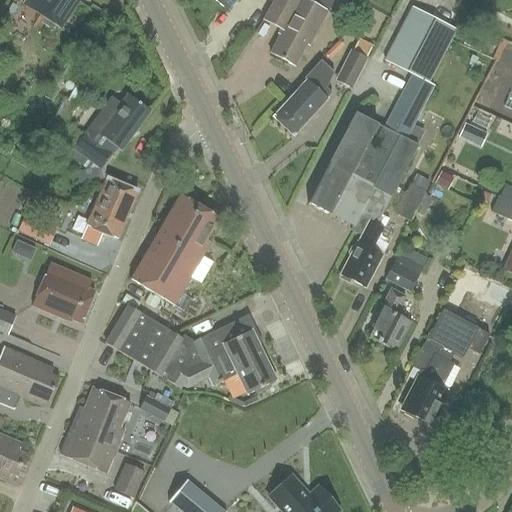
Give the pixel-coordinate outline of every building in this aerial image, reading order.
[(61,30),(80,0),(29,0),(25,7),(61,30)] [(215,0),(226,9),(232,0),(272,0),(262,20),(283,31),(271,53),(293,65),(305,43),(308,44),(331,0),(215,0)] [(428,83),(456,29),(412,7),(384,61),(414,77),(390,124),(404,131),(412,114),(416,116),(432,85),(428,83)] [(485,42),(468,34),(463,45),(480,53),(485,42)] [(90,63),(71,51),(56,76),(59,78),(54,87),(69,96),(90,63)] [(365,61),(351,54),(338,81),(352,88),(365,61)] [(293,136),(327,99),(332,94),(326,89),(334,73),(322,62),(307,80),(273,117),(293,136)] [(121,150),(150,110),(129,95),(111,120),(107,117),(96,132),(121,150)] [(381,217),(417,146),(359,117),(355,115),(308,203),(325,213),(326,214),(329,216),(330,214),(348,224),(352,226),(350,231),(360,236),(354,248),(352,248),(349,254),(349,257),(340,275),(365,288),(391,235),(383,230),(388,221),(381,217)] [(481,148),(488,134),(466,123),(459,137),(481,148)] [(111,153),(85,135),(75,149),(101,168),(111,153)] [(117,239),(137,192),(107,179),(92,215),(79,210),(73,223),(86,228),(82,238),(97,245),(102,233),(117,239)] [(410,221),(425,193),(410,186),(396,214),(410,221)] [(206,240),(219,218),(180,195),(131,280),(175,305),(211,243),(206,240)] [(511,221),(511,202),(499,196),(491,212),(511,221)] [(44,242),(50,228),(25,216),(19,230),(44,242)] [(82,323),(95,292),(88,289),(91,281),(50,264),(31,310),(72,327),(75,320),(82,323)] [(395,264),(386,281),(411,295),(420,277),(395,264)] [(486,280),(475,301),(496,312),(507,291),(486,280)] [(403,338),(411,323),(396,315),(405,298),(391,291),(378,316),(380,317),(374,328),(375,329),(370,339),(394,351),(401,337),(403,338)] [(130,307),(108,344),(182,388),(188,389),(209,378),(214,387),(238,375),(248,396),(277,381),(246,319),(195,343),(186,337),(184,340),(130,307)] [(0,332),(13,337),(21,319),(0,309),(0,332)] [(422,371),(402,410),(405,412),(404,415),(413,419),(415,417),(429,424),(438,405),(441,404),(444,394),(445,391),(440,388),(452,366),(448,364),(454,353),(462,357),(466,349),(478,355),(488,335),(442,311),(427,340),(413,367),(422,371)] [(0,389),(46,408),(58,378),(50,374),(53,368),(4,348),(0,356),(0,389)] [(106,448),(115,452),(124,430),(120,429),(130,402),(93,389),(84,409),(80,408),(69,433),(106,448)] [(140,410),(172,427),(178,415),(170,410),(174,403),(157,394),(154,400),(147,397),(140,410)] [(106,473),(115,452),(106,448),(69,433),(60,454),(106,473)] [(0,478),(7,481),(10,474),(17,477),(26,455),(19,453),(23,444),(0,434),(0,478)] [(113,491),(133,499),(144,472),(125,464),(113,491)] [(291,476),(268,496),(282,511),(338,511),(340,511),(319,487),(307,498),(301,491),(303,489),(291,476)] [(182,511),(222,511),(187,482),(171,502),(182,511)]
